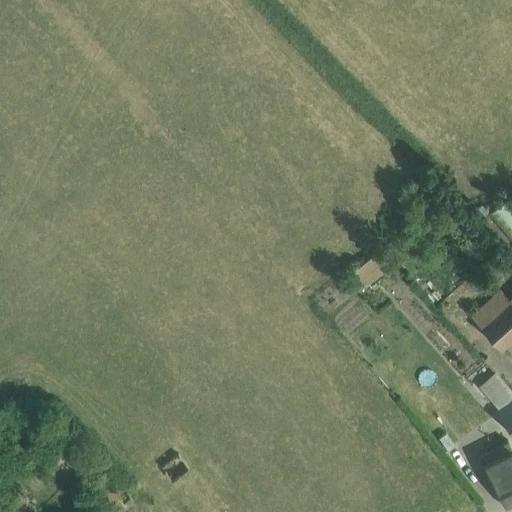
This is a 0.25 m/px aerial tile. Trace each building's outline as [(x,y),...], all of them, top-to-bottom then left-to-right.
[(511,187),(487,210),(511,237),(511,187)] [(349,265),(364,283),(387,265),(373,247),(349,265)] [(511,287),(478,318),(501,343),(511,333),(511,287)] [(494,408),(511,428),(511,387),(493,366),(478,379),(499,404),(494,408)] [(159,461),(171,475),(187,461),(176,447),(159,461)] [(511,463),(490,473),(504,501),(511,496),(511,463)]
